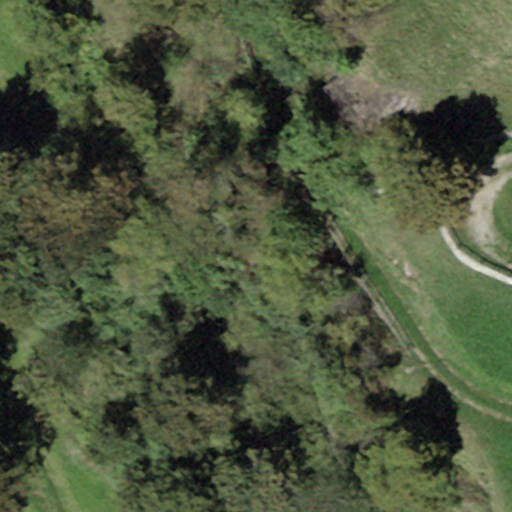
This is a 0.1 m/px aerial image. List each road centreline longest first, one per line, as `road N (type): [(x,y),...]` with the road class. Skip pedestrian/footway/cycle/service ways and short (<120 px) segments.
road 1 (track): [(511,424),(423,364),(349,271),(217,0)]
road 2 (track): [(0,344),(50,511)]
road 3 (track): [(511,166),(484,183),(477,208),(478,233),(511,259)]
